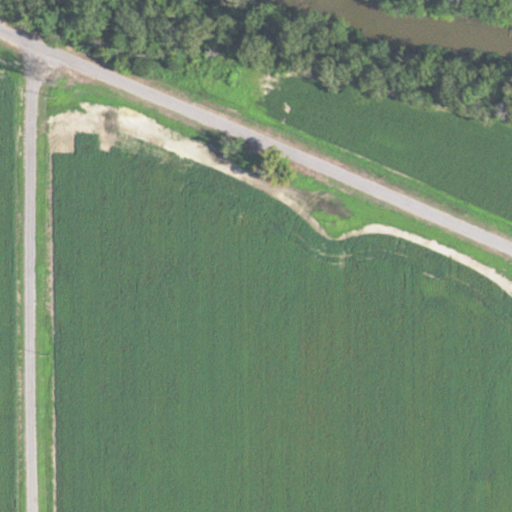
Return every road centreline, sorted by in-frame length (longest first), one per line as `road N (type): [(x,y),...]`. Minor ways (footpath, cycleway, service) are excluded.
road 1 (residential): [(511,243),(0,27)]
road 2 (residential): [(0,494),(34,86),(48,49)]
